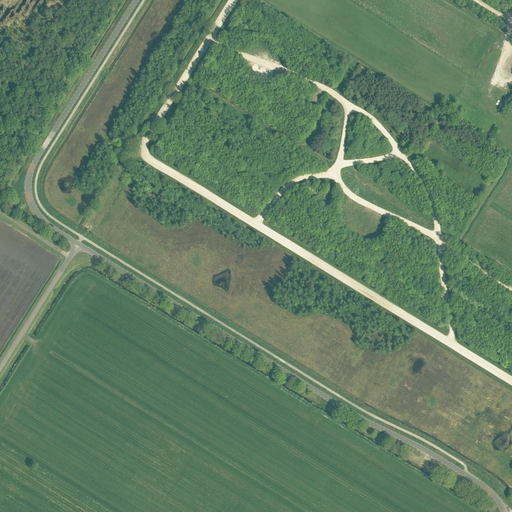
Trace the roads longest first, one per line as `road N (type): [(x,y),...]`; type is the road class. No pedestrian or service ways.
road 1 (track): [(511,381),(147,158),(145,139),(234,0)]
road 2 (tertiary): [(503,511),(466,475),(78,244)]
road 3 (tertiary): [(78,244),(35,211),(27,183),(136,0)]
road 4 (unknown): [(210,41),(348,102)]
road 5 (unclassified): [(0,368),(78,244)]
road 6 (unknown): [(331,170),(356,197),(439,239)]
